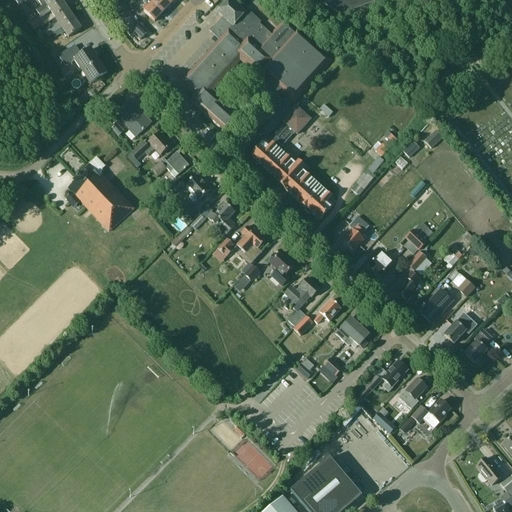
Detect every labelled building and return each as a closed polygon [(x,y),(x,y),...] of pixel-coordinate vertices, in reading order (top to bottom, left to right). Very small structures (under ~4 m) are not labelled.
[(36,16),(32,19),(35,22),(51,12),(55,18),(67,10),(60,0),(59,0),(45,10),(39,15),(36,17),(36,16)] [(59,0),(37,0),(42,7),(45,10),(59,0)] [(152,3),(148,0),(141,0),(149,6),(143,12),(154,22),(163,13),(152,3)] [(154,0),(152,3),(163,13),(171,5),(165,0),(154,0)] [(228,2),(225,3),(225,5),(217,13),(222,18),(209,32),(219,41),(180,84),(195,97),(191,102),(225,133),(236,122),(218,105),(223,100),(213,91),(240,61),(251,71),(249,73),(254,77),(259,72),(260,73),(260,74),(268,82),(265,86),(266,99),(280,99),(283,95),(293,104),(331,62),(298,32),(296,34),(284,23),(271,36),(259,25),(261,22),(252,14),(249,17),(248,17),(244,14),(229,0),(228,2)] [(338,0),(324,6),(340,16),(381,0),(380,0),(338,0)] [(115,7),(123,14),(127,9),(120,2),(115,7)] [(48,37),(52,34),(62,28),(74,20),(67,10),(55,18),(58,23),(45,32),(48,37)] [(32,19),(36,16),(32,11),(26,15),(30,21),(32,19)] [(132,20),(129,22),(125,15),(120,20),(125,27),(129,31),(127,33),(131,38),(134,35),(139,41),(146,34),(132,20)] [(68,38),(81,29),(74,20),(62,28),(52,34),(54,38),(60,34),(61,35),(65,32),(68,38)] [(75,46),(58,57),(65,67),(74,61),(90,85),(106,74),(91,51),(91,50),(81,56),(75,46)] [(130,130),(129,132),(135,138),(151,124),(145,117),(144,118),(129,102),(116,115),(130,130)] [(295,107),(282,122),(285,124),(272,138),(281,147),(294,133),(297,135),(310,120),(295,107)] [(104,118),(112,127),(118,122),(110,112),(104,118)] [(111,130),(118,137),(124,132),(117,124),(111,130)] [(424,143),(431,150),(443,139),(435,131),(424,143)] [(143,142),(130,155),(137,162),(147,153),(149,156),(155,150),(160,156),(166,150),(166,151),(167,150),(167,149),(170,147),(158,134),(149,143),(146,145),(143,142)] [(387,140),(393,145),(397,141),(391,135),(387,140)] [(250,156),(276,179),(279,183),(278,184),(305,209),(304,210),(309,215),(310,214),(319,221),(332,207),(318,194),(320,192),(300,174),(305,168),(298,162),(293,167),(265,142),(265,141),(250,156)] [(375,152),(381,157),(391,147),(385,141),(375,152)] [(409,159),(419,150),(413,143),(403,152),(409,159)] [(160,163),(151,171),(158,178),(166,170),(170,173),(173,170),(178,176),(184,170),(184,171),(186,170),(185,169),(188,167),(176,154),(167,163),(163,159),(160,163)] [(102,176),(102,175),(102,171),(102,170),(106,167),(97,158),(72,181),(74,183),(68,189),(72,193),(66,199),(70,204),(76,198),(108,233),(134,209),(102,176)] [(172,192),(174,194),(171,197),(168,194),(164,198),(172,207),(188,192),(197,202),(210,191),(196,176),(184,187),(182,185),(180,187),(178,185),(174,188),(175,189),(172,192)] [(157,189),(163,195),(168,189),(163,183),(157,189)] [(225,204),(214,216),(211,214),(207,218),(207,219),(215,226),(219,221),(223,224),(218,230),(226,237),(235,226),(228,220),(234,213),(225,204)] [(195,212),(183,223),(187,227),(199,216),(195,212)] [(194,230),(195,231),(205,221),(200,217),(188,229),(187,228),(176,239),(181,244),(194,230)] [(357,217),(348,227),(353,231),(342,242),(352,252),(363,240),(360,237),(368,227),(357,217)] [(237,246),(245,254),(252,246),(257,251),(265,243),(259,238),(260,236),(254,230),(252,232),(247,227),(241,233),(245,237),(237,246)] [(413,230),(405,239),(409,242),(403,247),(413,256),(418,251),(426,243),(425,243),(429,238),(418,227),(414,232),(413,230)] [(212,256),(221,264),(233,251),(231,249),(233,246),(227,240),(212,256)] [(380,254),(388,251),(385,244),(377,248),(380,254)] [(387,268),(391,264),(381,254),(380,255),(376,250),(369,257),(373,261),(368,266),(380,277),(388,269),(387,268)] [(469,257),(478,258),(478,250),(469,250),(469,257)] [(419,253),(407,266),(414,272),(416,270),(422,276),(432,265),(426,259),(419,253)] [(282,287),(289,279),(285,276),(294,267),(280,254),(270,265),(277,271),(271,277),(282,287)] [(256,271),(252,267),(244,276),(251,282),(259,274),(256,271)] [(419,280),(411,273),(406,279),(407,281),(396,292),(406,301),(407,301),(408,301),(411,298),(410,297),(417,289),(414,286),(419,280)] [(459,276),(452,283),(458,289),(457,290),(466,298),(474,290),(465,281),(459,276)] [(242,277),(236,286),(245,291),(250,282),(242,277)] [(307,279),(299,288),(296,292),(291,287),(284,295),(290,300),(286,304),(291,308),(290,309),(291,310),(292,309),(296,312),(287,321),(294,328),(305,317),(298,310),(306,302),(306,301),(309,297),(311,299),(319,290),(307,279)] [(267,286),(260,293),(268,300),(275,293),(267,286)] [(439,315),(443,311),(444,312),(452,302),(440,291),(424,308),(423,307),(421,309),(422,310),(419,313),(431,325),(440,316),(439,315)] [(461,306),(467,312),(476,302),(470,296),(461,306)] [(331,301),(319,314),(313,321),(317,325),(323,318),(329,322),(340,310),(331,301)] [(476,326),(463,314),(443,336),(453,345),(465,332),(468,335),(476,326)] [(293,331),(300,337),(313,324),(305,318),(293,331)] [(349,338),(359,327),(350,318),(340,330),(349,338)] [(349,338),(344,343),(348,347),(350,346),(353,342),(358,347),(362,350),(370,342),(366,339),(369,336),(359,327),(349,338)] [(482,331),(478,336),(474,340),(476,342),(464,355),(474,364),(475,364),(475,363),(480,358),(480,359),(480,358),(486,351),(481,346),(484,342),(487,344),(491,339),(482,331)] [(325,365),(323,367),(336,378),(341,371),(335,365),(329,360),(325,365)] [(396,383),(407,371),(407,372),(407,371),(397,362),(386,374),(381,379),(387,385),(383,389),(388,394),(393,389),(392,388),(396,384),(396,383)] [(312,374),(303,365),(297,371),(307,380),(312,374)] [(375,377),(354,400),(359,405),(381,382),(375,377)] [(415,401),(426,389),(427,389),(416,379),(416,380),(405,392),(405,391),(405,392),(415,401)] [(444,418),(443,417),(450,410),(440,401),(428,414),(421,407),(411,418),(419,425),(424,419),(430,424),(434,420),(439,424),(444,418)] [(405,425),(410,429),(415,423),(410,419),(405,425)] [(379,424),(386,430),(389,426),(382,420),(379,424)] [(511,437),(502,445),(511,457),(511,437)] [(329,458),(290,492),(307,511),(343,511),(362,497),(329,458)] [(481,474),(478,476),(478,479),(482,483),(484,484),(487,481),(492,487),(502,479),(486,459),(475,467),(481,474)] [(500,486),(507,494),(511,489),(511,478),(511,477),(500,486)] [(294,511),(282,498),(265,511),(294,511)]
